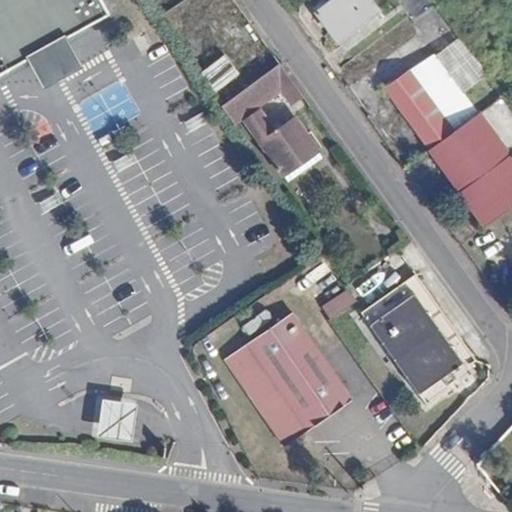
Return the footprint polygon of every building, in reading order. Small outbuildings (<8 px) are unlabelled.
[(60,40),(108,13),(100,0),(0,0),(0,73),(32,55),(45,78),(72,62),(60,40)] [(370,0),(329,0),(315,11),(338,41),(379,11),(370,0)] [(395,0),(412,23),(436,5),(432,0),(395,0)] [(445,28),(453,39),(458,35),(450,23),(445,28)] [(410,71),(454,132),(480,113),(463,91),(487,73),(458,35),(453,39),(410,71)] [(220,92),(243,71),(226,52),(203,73),(220,92)] [(249,82),(220,104),(230,119),(267,92),(270,96),(278,91),(289,105),(301,96),(276,62),(249,82)] [(382,91),(428,152),(454,132),(410,71),(382,91)] [(500,125),(511,116),(511,114),(502,98),(488,107),(500,125)] [(244,121),(281,174),(282,173),(287,180),(292,176),(287,169),(314,150),(291,117),(283,123),(278,117),(270,123),(260,109),(244,121)] [(428,152),(483,227),(511,205),(511,157),(480,113),(454,132),(428,152)] [(314,150),(287,169),(292,176),(320,157),(314,150)] [(365,316),(429,411),(480,377),(475,370),(480,366),(421,279),(365,316)] [(352,289),(323,301),(331,317),(359,305),(352,289)] [(221,359),(282,446),(350,399),(290,312),(221,359)] [(144,407),(107,403),(105,420),(103,437),(140,442),(142,425),(144,407)]
